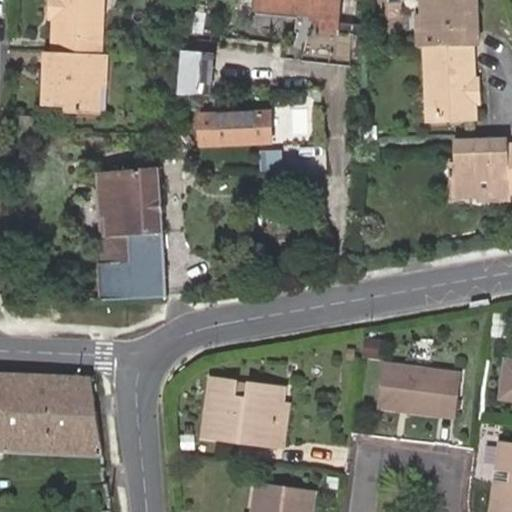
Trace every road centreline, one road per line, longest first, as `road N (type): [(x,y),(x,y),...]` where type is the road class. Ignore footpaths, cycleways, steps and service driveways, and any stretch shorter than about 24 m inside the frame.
road 1 (tertiary): [(511,272),(216,324),(179,336),(141,366)]
road 2 (residential): [(362,511),(376,471),(398,460),(443,475),(448,511)]
road 3 (tertiary): [(141,366),(146,511)]
road 4 (residential): [(0,351),(117,357),(141,366)]
